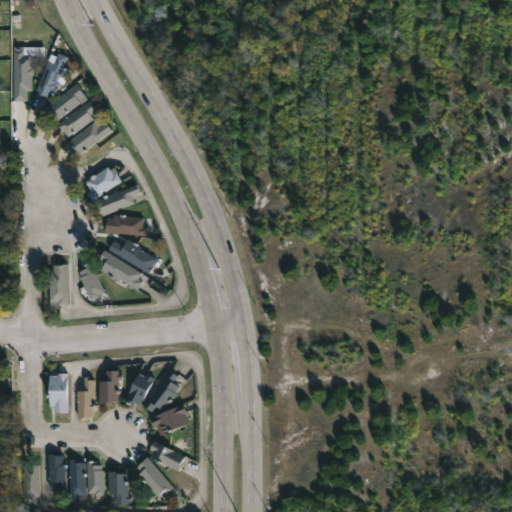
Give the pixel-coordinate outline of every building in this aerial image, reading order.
[(23,49),(23,55),(31,55),(31,68),(33,68),(33,74),(31,74),(31,90),(27,90),(27,100),(13,100),(13,49),(23,49)] [(67,56),(57,81),(59,82),(54,96),(49,94),(48,96),(43,94),(41,99),(33,96),(47,60),(53,62),(57,52),(67,56)] [(89,97),(59,119),(53,112),(50,114),(45,107),(77,82),(89,97)] [(93,118),(66,137),(57,124),(90,99),(98,111),(92,116),(93,118)] [(96,119),(100,124),(105,121),(111,129),(79,154),(77,150),(74,152),(65,142),(96,119)] [(107,166),(109,169),(113,166),(120,180),(91,200),(85,191),(89,189),(84,181),(89,178),(91,174),(95,174),(107,166)] [(133,203),(102,214),(96,199),(135,183),(138,191),(130,195),(133,203)] [(143,217),(142,226),(147,226),(146,235),(104,231),(105,217),(113,217),(113,214),(143,217)] [(127,238),(140,246),(139,248),(156,258),(147,273),(108,248),(113,240),(122,245),(127,238)] [(139,279),(144,282),(139,289),(123,279),(121,281),(101,269),(105,263),(97,258),(104,248),(143,273),(139,279)] [(86,262),(88,262),(89,266),(92,265),(104,291),(97,294),(98,296),(90,300),(79,276),(81,276),(79,271),(81,269),(80,266),(83,265),(82,263),(86,262)] [(57,305),(48,305),(48,271),(52,271),(52,264),(66,263),(66,304),(57,305)] [(118,370),(118,374),(121,374),(121,378),(118,378),(118,401),(113,401),(113,403),(98,403),(98,380),(105,380),(105,370),(118,370)] [(175,394),(162,411),(155,406),(151,411),(142,404),(169,370),(176,376),(172,381),(179,387),(174,393),(175,394)] [(67,373),(67,412),(52,412),(52,406),(49,406),(49,375),(58,375),(58,372),(67,373)] [(139,372),(145,375),(146,373),(153,377),(141,400),(138,404),(132,401),(130,404),(123,400),(139,372)] [(89,376),(89,379),(94,379),(95,411),(92,411),(92,416),(77,418),(77,390),(84,390),(84,376),(89,376)] [(191,423),(160,436),(156,426),(153,427),(149,418),(182,404),(191,423)] [(182,464),(179,470),(177,469),(176,471),(148,456),(151,451),(148,450),(153,440),(184,456),(180,463),(182,464)] [(56,454),(56,455),(62,455),(61,460),(64,460),(64,471),(63,471),(62,493),(60,493),(60,496),(53,496),(53,489),(46,489),(46,454),(56,454)] [(167,491),(165,493),(164,491),(157,497),(138,474),(140,472),(135,466),(146,457),(172,487),(167,491)] [(78,459),(78,462),(84,462),(84,494),(77,494),(77,498),(81,498),(81,501),(68,501),(68,459),(78,459)] [(96,461),(96,465),(100,465),(100,470),(102,470),(101,495),(93,495),(93,492),(85,492),(85,461),(96,461)] [(22,498),(21,498),(21,467),(27,467),(27,464),(37,464),(37,496),(22,498)] [(122,471),(122,473),(127,473),(127,495),(130,495),(130,501),(127,501),(127,505),(114,505),(114,494),(108,494),(108,471),(122,471)]
